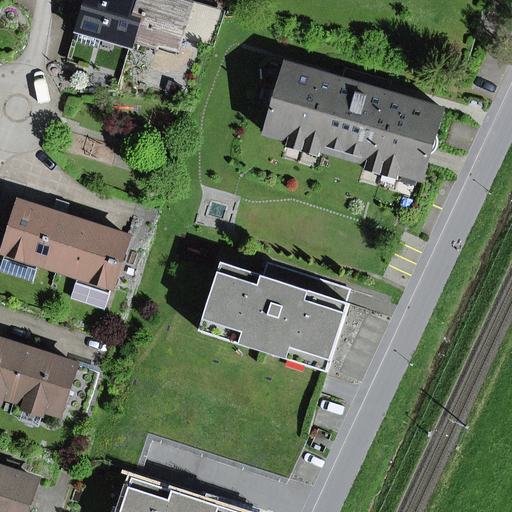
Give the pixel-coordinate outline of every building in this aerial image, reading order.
[(132,38),(143,0),(90,0),(78,42),(99,48),(103,36),(130,44),(132,38)] [(143,0),(132,38),(157,46),(159,41),(178,46),(190,7),(166,0),(143,0)] [(224,17),(225,11),(187,0),(166,0),(190,7),(224,17)] [(399,173),(423,180),(431,154),(436,136),(444,110),(389,94),(342,80),(287,63),(279,90),(274,108),(266,134),(290,141),(292,135),(323,144),(321,150),(368,164),(369,158),(401,167),(399,173)] [(389,94),(393,82),(346,68),(342,80),(389,94)] [(321,150),(323,144),(292,135),(290,141),(288,148),(319,157),(321,150)] [(399,173),(401,167),(369,158),(368,164),(366,171),(397,180),(399,173)] [(21,203),(5,252),(6,253),(39,263),(58,269),(74,220),(21,203)] [(113,287),(130,238),(74,220),(58,269),(79,276),(113,287)] [(6,253),(0,272),(33,282),(39,263),(6,253)] [(331,361),(350,304),(347,303),(294,286),(298,272),(267,262),(263,276),(223,263),(204,320),(260,338),(256,350),(272,355),(276,343),(331,361)] [(347,303),(352,289),(298,272),(294,286),(347,303)] [(105,309),(113,287),(79,276),(72,298),(105,309)] [(256,350),(260,338),(204,320),(200,331),(256,350)] [(52,358),(54,352),(10,338),(8,343),(31,351),(52,358)] [(0,392),(4,394),(3,396),(15,400),(31,351),(8,343),(0,340),(0,392)] [(328,373),(331,361),(276,343),(272,355),(328,373)] [(63,408),(87,415),(100,373),(52,358),(31,351),(15,400),(27,404),(28,402),(45,407),(44,410),(60,415),(63,408)] [(110,463),(136,471),(148,432),(289,478),(308,437),(305,436),(137,380),(110,463)] [(21,421),(39,427),(44,410),(45,407),(28,402),(27,404),(21,421)] [(27,511),(37,481),(16,474),(19,466),(9,463),(6,471),(0,469),(0,511),(27,511)] [(237,511),(134,478),(122,511),(237,511)]
